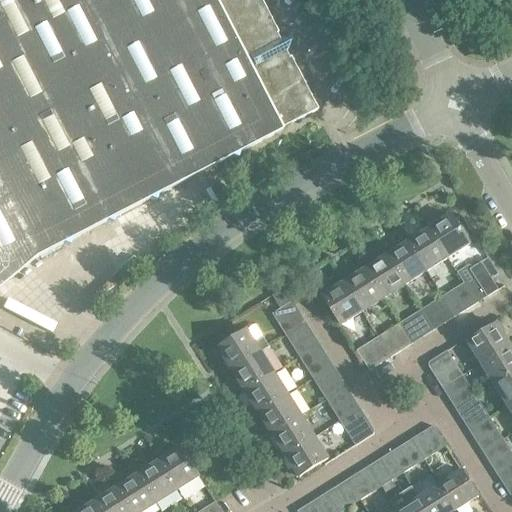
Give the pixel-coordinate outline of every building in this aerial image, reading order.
[(0,0),(0,289),(35,261),(62,247),(68,249),(69,243),(105,224),(111,227),(113,220),(148,202),(154,204),(156,198),(187,182),(272,139),(272,137),(315,115),(255,0),(0,0)] [(452,218),(430,232),(448,260),(470,247),(452,218)] [(448,260),(430,232),(409,245),(427,274),(448,260)] [(427,274),(409,245),(387,259),(405,287),(427,274)] [(405,287),(387,259),(366,272),(384,301),(405,287)] [(474,279),(464,285),(477,305),(498,292),(492,281),(498,277),(488,260),(469,272),(474,279)] [(366,272),(346,285),(364,314),(384,301),(366,272)] [(364,314),(346,285),(323,299),(341,328),(364,314)] [(477,306),(464,285),(454,291),(467,312),(477,306)] [(467,312),(454,291),(443,298),(456,319),(467,312)] [(456,319),(443,298),(432,305),(445,325),(456,319)] [(273,316),(279,327),(300,314),(293,303),(273,316)] [(421,312),(411,318),(424,339),(434,332),(421,312)] [(306,324),(286,337),(293,348),(313,335),(306,324)] [(413,346),(400,325),(389,332),(402,352),(413,346)] [(481,368),(510,349),(496,327),(467,346),(481,368)] [(402,352),(389,332),(379,338),(392,359),(402,352)] [(232,372),(260,354),(247,333),(214,354),(222,367),(226,364),(232,372)] [(381,366),(368,345),(357,352),(370,373),(381,366)] [(320,346),(299,359),(306,370),(327,357),(320,346)] [(511,378),(511,352),(510,349),(481,368),(494,389),(511,378)] [(260,354),(232,372),(245,394),(274,375),(260,354)] [(443,391),(464,378),(450,357),(430,369),(443,391)] [(304,376),(301,363),(285,366),(288,379),(304,376)] [(334,368),(313,381),(320,391),(340,378),(334,368)] [(288,397),(274,375),(245,394),(259,415),(288,397)] [(477,400),(464,378),(443,391),(457,413),(477,400)] [(511,378),(494,389),(507,410),(511,407),(511,378)] [(346,388),(326,401),(333,412),(353,399),(346,388)] [(288,397),(259,415),(272,436),(301,417),(288,397)] [(491,421),(477,400),(457,413),(470,434),(491,421)] [(301,417),(272,436),(286,457),(315,439),(301,417)] [(374,432),(367,421),(347,434),(353,445),(374,432)] [(491,421),(470,434),(484,455),(504,442),(491,421)] [(411,442),(424,463),(446,449),(433,429),(411,442)] [(328,460),(315,439),(286,457),(299,479),(328,460)] [(411,442),(389,456),(402,476),(424,463),(411,442)] [(511,466),(511,454),(504,442),(484,455),(497,476),(511,466)] [(159,464),(178,494),(200,480),(182,450),(159,464)] [(389,456),(368,469),(381,489),(402,476),(389,456)] [(178,494),(159,464),(139,477),(157,507),(178,494)] [(511,466),(497,476),(511,498),(511,496),(511,466)] [(381,489),(368,469),(347,482),(360,503),(381,489)] [(439,487),(454,511),(459,511),(478,500),(461,473),(439,487)] [(148,511),(157,507),(139,477),(117,491),(130,511),(148,511)] [(347,482),(326,496),(336,511),(345,511),(360,503),(347,482)] [(454,511),(439,487),(418,500),(425,511),(454,511)] [(425,511),(418,500),(410,489),(402,494),(410,505),(398,511),(425,511)] [(130,511),(117,491),(96,504),(100,511),(130,511)] [(336,511),(326,496),(300,511),(336,511)]
